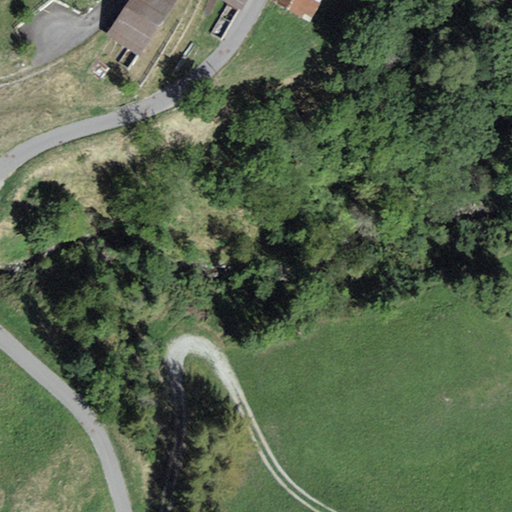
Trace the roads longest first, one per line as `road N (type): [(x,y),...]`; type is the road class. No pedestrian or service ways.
road 1 (track): [(167,511),(181,424),(177,351),(195,340),(233,383),(276,469),(328,511)]
road 2 (unclassified): [(257,0),(228,47),(181,90),(42,142),(0,171)]
road 3 (unclassified): [(0,337),(95,429),(123,511)]
